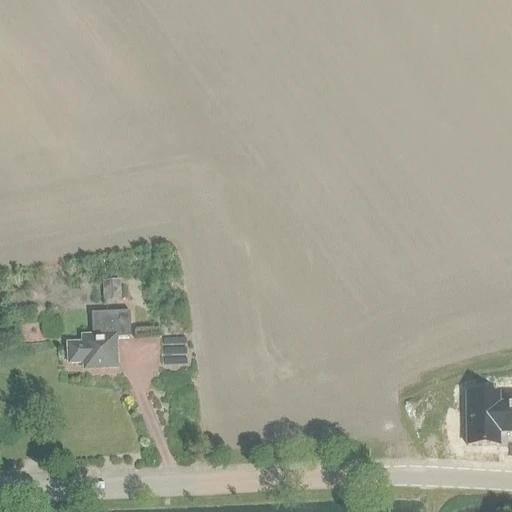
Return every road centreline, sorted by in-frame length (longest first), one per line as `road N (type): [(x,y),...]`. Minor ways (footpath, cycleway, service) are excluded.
road 1 (tertiary): [(385,476),(0,497)]
road 2 (tertiary): [(385,476),(511,483)]
